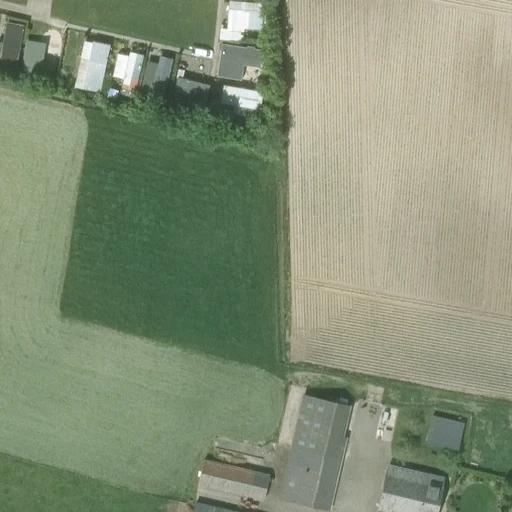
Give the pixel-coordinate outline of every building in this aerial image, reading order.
[(221,28),(221,40),(243,40),(243,29),(262,30),(263,1),(229,0),(228,29),(221,28)] [(41,69),(48,46),(30,40),(23,64),(41,69)] [(81,40),(78,89),(105,90),(108,42),(81,40)] [(222,44),(220,62),(261,66),(262,48),(222,44)] [(136,92),(145,54),(130,51),(121,89),(136,92)] [(173,61),(153,56),(143,94),(163,99),(173,61)] [(207,102),(209,82),(178,80),(176,100),(207,102)] [(262,108),(264,90),(223,87),(222,105),(262,108)] [(278,501),(328,511),(329,511),(347,438),(343,437),(350,406),(303,395),(278,501)] [(432,415),(425,444),(457,451),(464,423),(432,415)] [(197,485),(263,501),(269,475),(203,459),(197,485)] [(435,511),(443,483),(386,470),(376,511),(435,511)] [(237,511),(194,502),(192,511),(237,511)]
